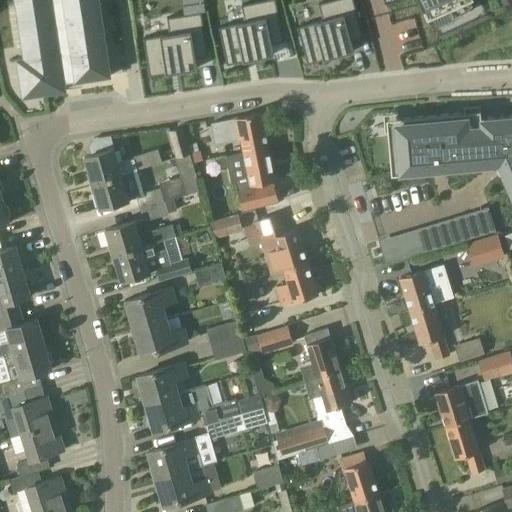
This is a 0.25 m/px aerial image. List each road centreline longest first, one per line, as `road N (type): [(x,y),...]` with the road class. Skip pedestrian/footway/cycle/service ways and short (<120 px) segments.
road 1 (residential): [(116,511),(110,402),(37,134),(318,94)]
road 2 (residential): [(431,511),(357,305),(359,266),(317,144),(318,94)]
road 3 (residential): [(318,94),(511,79)]
